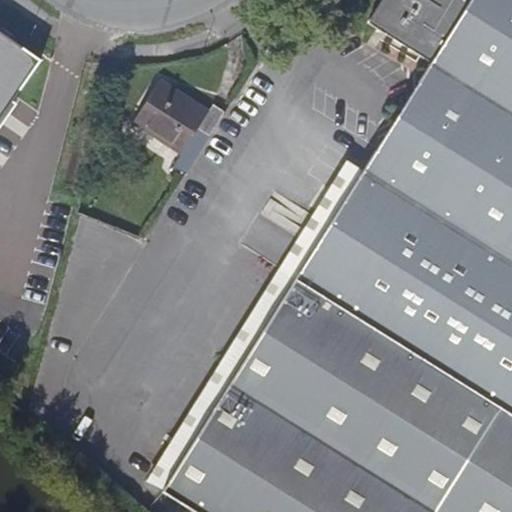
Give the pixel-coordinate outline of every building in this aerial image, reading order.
[(362,170),(297,276),(289,288),(164,488),(203,511),(511,511),(511,0),(383,0),(370,21),(432,60),(362,170)] [(0,118),(41,59),(0,31),(0,118)] [(132,117),(180,149),(198,123),(210,129),(224,107),(212,100),(209,105),(160,73),(132,117)] [(174,161),(184,169),(210,129),(198,123),(180,149),(174,161)] [(280,266),(297,276),(362,170),(345,160),(280,266)]
